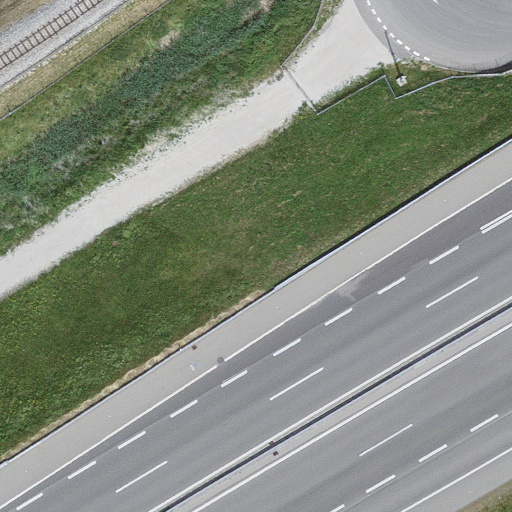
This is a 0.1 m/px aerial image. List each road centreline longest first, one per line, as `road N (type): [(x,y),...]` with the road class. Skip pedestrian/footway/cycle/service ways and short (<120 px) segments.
road 1 (motorway): [(511,256),(78,511)]
road 2 (motorway): [(268,511),(511,367)]
